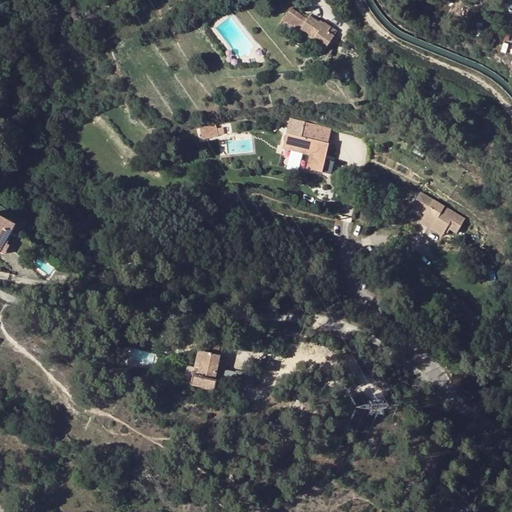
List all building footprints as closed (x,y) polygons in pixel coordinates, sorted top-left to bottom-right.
[(320,54),(321,54),(327,46),(333,37),(315,25),(313,28),(305,22),(299,32),(315,43),(312,49),(320,54)] [(333,50),(327,46),(321,54),(328,58),(333,50)] [(214,126),(200,129),(202,138),(216,136),(214,126)] [(312,168),(321,140),(293,133),(287,132),(283,147),(309,153),(306,167),(312,168)] [(321,171),(328,142),(321,140),(312,168),(321,171)] [(445,229),(448,230),(450,228),(456,232),(466,217),(422,189),(412,205),(424,213),(423,216),(445,229)] [(445,229),(423,216),(420,221),(442,235),(445,229)] [(0,249),(3,244),(12,225),(0,218),(0,249)] [(127,347),(126,361),(154,364),(156,350),(127,347)] [(193,375),(198,376),(203,352),(198,351),(194,369),(193,375)] [(193,375),(190,385),(213,390),(215,380),(213,380),(219,356),(203,352),(198,376),(193,375)]
